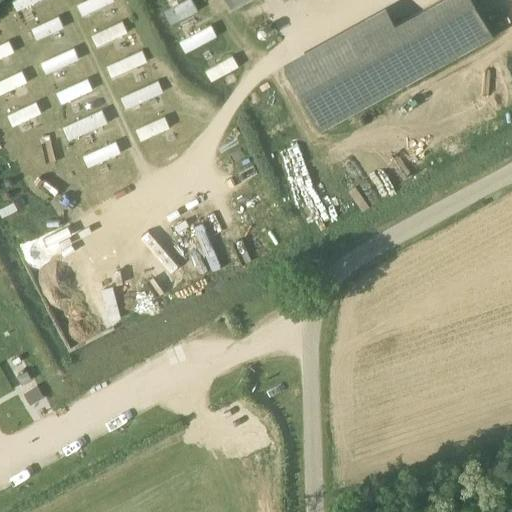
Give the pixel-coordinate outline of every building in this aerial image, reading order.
[(13,0),(17,8),(35,0),(13,0)] [(109,0),(80,0),(77,1),(82,13),(110,1),(109,0)] [(171,20),(199,7),(196,0),(190,0),(167,11),(171,20)] [(392,15),(291,65),(326,131),(426,76),(491,40),(471,0),(452,0),(401,31),(392,15)] [(60,16),(32,25),(36,37),(64,28),(60,16)] [(97,43),(128,30),(123,20),(92,33),(97,43)] [(186,50),(217,35),(212,24),(181,39),(186,50)] [(10,39),(0,43),(0,56),(14,51),(10,39)] [(74,45),(40,60),(46,72),(79,57),(74,45)] [(112,75),(148,60),(143,49),(108,63),(112,75)] [(211,79),(239,65),(233,54),(206,69),(211,79)] [(0,91),(27,82),(23,70),(0,78),(0,91)] [(62,102),(93,87),(88,76),(56,91),(62,102)] [(160,81),(122,93),(125,104),(164,92),(160,81)] [(37,100),(8,113),(13,124),(42,111),(37,100)] [(102,107),(63,125),(70,139),(108,120),(102,107)] [(164,116),(137,128),(141,137),(168,126),(164,116)] [(292,116),(262,129),(266,139),(296,126),(292,116)] [(83,154),(88,165),(110,156),(105,144),(83,154)] [(18,376),(22,384),(32,379),(27,371),(18,376)] [(32,404),(44,397),(38,386),(25,393),(32,404)]
